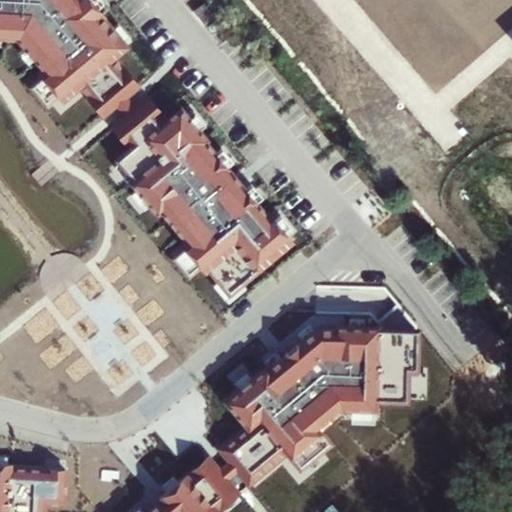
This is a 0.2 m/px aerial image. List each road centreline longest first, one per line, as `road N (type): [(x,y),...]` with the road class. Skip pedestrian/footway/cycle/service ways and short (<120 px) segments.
road 1 (residential): [(0,411),(79,428),(143,413),(356,236)]
road 2 (residential): [(356,236),(163,0)]
road 3 (residential): [(462,361),(356,236)]
